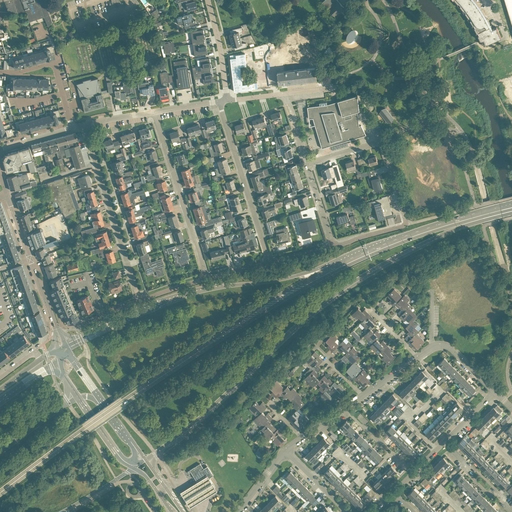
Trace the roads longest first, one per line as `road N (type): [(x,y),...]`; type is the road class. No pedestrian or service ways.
road 1 (secondary): [(145,460),(331,297),(475,217)]
road 2 (secondary): [(81,432),(340,267)]
road 3 (secondary): [(340,267),(192,293),(65,346)]
road 4 (residential): [(136,301),(83,124)]
road 5 (residential): [(204,278),(153,112)]
road 6 (residential): [(267,261),(216,102)]
road 7 (residential): [(58,334),(6,194)]
road 8 (secondary): [(340,267),(475,217)]
road 9 (residential): [(0,71),(53,63),(72,127)]
